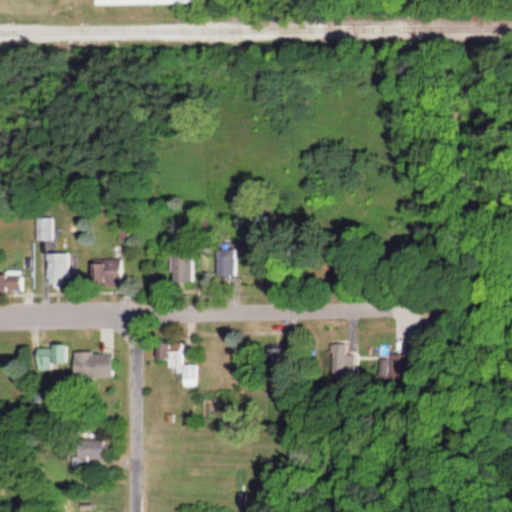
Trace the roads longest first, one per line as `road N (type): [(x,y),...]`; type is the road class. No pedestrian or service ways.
road 1 (residential): [(399,302),(0,314)]
road 2 (residential): [(135,511),(134,312)]
